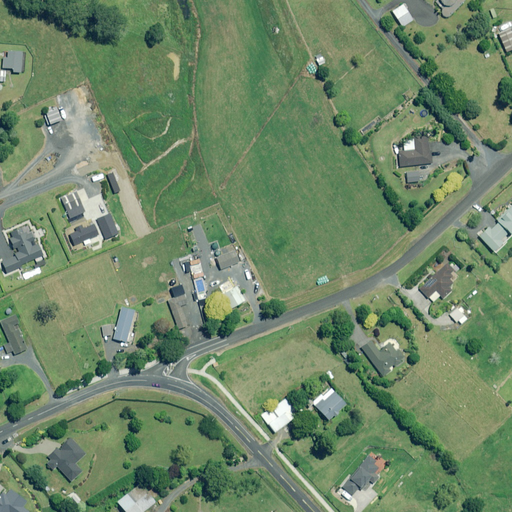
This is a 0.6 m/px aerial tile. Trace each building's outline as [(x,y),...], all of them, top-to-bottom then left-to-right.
[(463,4),(464,3),(465,2),(465,1),(465,0),(435,0),(434,1),(442,9),(441,10),(441,11),(441,12),(441,13),(441,14),(442,15),(443,16),(444,17),(445,17),(446,17),(447,17),(448,17),(449,17),(450,16),(451,15),(463,4)] [(413,20),(403,5),(392,12),(402,27),(413,20)] [(511,51),(511,30),(511,28),(499,32),(504,48),(506,53),(511,51)] [(23,52),(8,51),(7,58),(3,58),(2,68),(12,69),(12,72),(21,73),(23,52)] [(322,54),(315,57),(319,66),(326,62),(322,54)] [(400,167),(433,163),(431,143),(428,143),(427,136),(413,137),(413,139),(403,140),(404,151),(398,152),(400,167)] [(419,182),(419,172),(407,172),(407,182),(419,182)] [(89,201),(84,189),(77,192),(82,204),(89,201)] [(67,196),(72,209),(79,206),(73,193),(67,196)] [(72,209),(67,196),(62,198),(67,211),(72,209)] [(511,232),(511,205),(496,220),(510,235),(511,232)] [(77,237),(97,230),(95,224),(75,232),(77,237)] [(509,238),(496,224),(490,230),(488,227),(478,236),(493,252),(509,238)] [(34,240),(31,233),(28,234),(26,231),(23,233),(21,228),(10,232),(12,237),(9,239),(14,249),(17,247),(19,252),(15,254),(16,256),(2,262),(7,273),(23,266),(22,264),(43,255),(38,244),(31,246),(29,242),(34,240)] [(97,230),(77,237),(79,243),(84,241),(86,246),(91,244),(89,239),(99,235),(97,230)] [(454,247),(450,242),(445,246),(449,251),(454,247)] [(239,261),(235,251),(216,258),(220,269),(239,261)] [(44,259),(35,262),(38,270),(46,267),(44,259)] [(448,262),(418,290),(426,299),(428,297),(432,302),(440,295),(443,298),(452,289),(449,286),(453,282),(449,278),(453,276),(450,273),(454,269),(448,262)] [(185,294),(182,285),(171,288),(174,298),(185,294)] [(245,301),(236,286),(222,295),(231,309),(245,301)] [(181,309),(177,298),(168,301),(175,319),(179,329),(188,326),(181,309)] [(135,311),(121,308),(113,339),(126,343),(135,311)] [(463,316),(457,308),(450,315),(456,322),(463,316)] [(18,323),(15,315),(0,321),(0,322),(9,343),(3,346),(7,353),(13,350),(14,354),(26,349),(18,330),(16,324),(18,323)] [(112,335),(110,326),(102,327),(103,336),(112,335)] [(379,350),(371,340),(361,348),(382,377),(390,371),(388,368),(394,364),(395,366),(401,362),(400,360),(404,357),(399,350),(396,352),(389,343),(379,350)] [(346,404),(332,388),(323,396),(321,394),(312,403),(329,421),(346,404)] [(274,435),(303,411),(290,395),(261,419),(274,435)] [(84,454),(70,439),(59,450),(57,448),(48,457),(50,460),(46,464),(52,470),(56,466),(70,481),(81,471),(74,464),(84,454)] [(376,462),(369,456),(343,487),(352,495),(358,488),(361,490),(369,480),(374,483),(379,477),(374,473),(378,468),(374,464),(376,462)] [(0,503),(0,511),(19,511),(14,494),(0,503)] [(140,511),(127,495),(118,502),(125,511),(140,511)]
